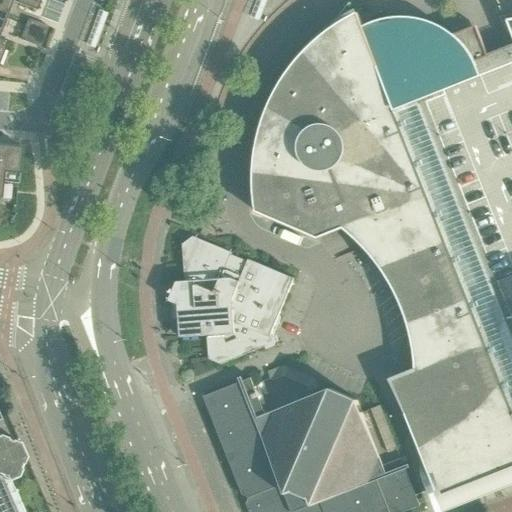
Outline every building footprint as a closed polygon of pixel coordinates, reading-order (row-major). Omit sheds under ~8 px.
[(0,0),(0,12),(6,15),(11,2),(11,0),(0,0)] [(35,11),(39,0),(11,0),(11,2),(35,11)] [(511,477),(511,18),(505,20),(511,37),(511,45),(487,56),(476,26),(453,35),(446,30),(438,25),(429,22),(420,19),(411,18),(401,17),(393,18),(385,19),(378,21),(363,27),(357,13),(345,20),(334,27),(328,31),(325,33),(318,39),(311,45),(304,52),(298,59),(292,66),(285,76),(278,86),(272,97),(267,108),(263,119),(260,131),(259,132),(256,145),(254,158),(253,172),(252,185),(253,199),(255,212),(318,239),(342,229),(348,234),(353,238),(357,243),(362,247),(369,256),(374,262),(379,269),(384,276),(389,284),(393,291),(397,299),(400,307),(404,316),(407,326),(409,335),(411,345),(413,354),(414,362),(414,372),(394,380),(440,494),(437,495),(441,506),(506,480),(511,477)] [(23,29),(33,33),(37,23),(27,19),(23,29)] [(33,33),(44,37),(47,27),(37,23),(33,33)] [(19,40),(29,43),(33,33),(23,29),(19,40)] [(40,47),(44,37),(33,33),(29,43),(40,47)] [(17,184),(20,147),(0,144),(0,193),(1,182),(17,184)] [(266,347),(294,279),(248,260),(247,262),(231,255),(232,253),(192,237),(182,244),(185,282),(176,283),(169,301),(178,305),(180,338),(207,336),(208,359),(221,365),(266,347)] [(404,511),(419,506),(405,469),(401,459),(383,466),(357,401),(330,389),(265,415),(251,378),(203,397),(228,458),(238,486),(242,495),(248,511),(404,511)] [(0,511),(22,511),(12,489),(9,491),(5,482),(18,477),(25,457),(19,443),(0,435),(0,419),(1,420),(0,417),(0,511)]
